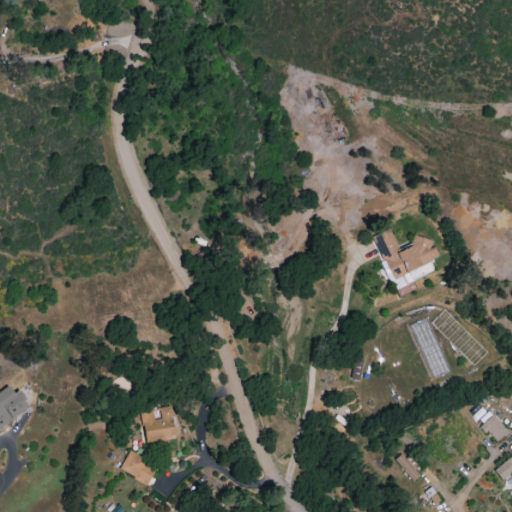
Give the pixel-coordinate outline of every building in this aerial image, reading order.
[(371,236),(391,289),(421,278),(416,267),(437,259),(428,235),(412,241),(396,247),(389,229),(371,236)] [(358,380),(362,358),(353,356),(349,379),(358,380)] [(0,391),(0,427),(29,410),(18,391),(12,394),(8,386),(0,391)] [(139,411),(145,443),(175,438),(169,406),(154,408),(139,411)] [(506,431),(490,414),(477,425),(494,443),(506,431)] [(155,467),(127,452),(118,470),(146,485),(155,467)] [(418,476),(400,454),(393,459),(410,482),(418,476)] [(511,454),(492,471),(500,481),(510,473),(511,475),(511,489),(511,490),(511,489),(511,454)]
